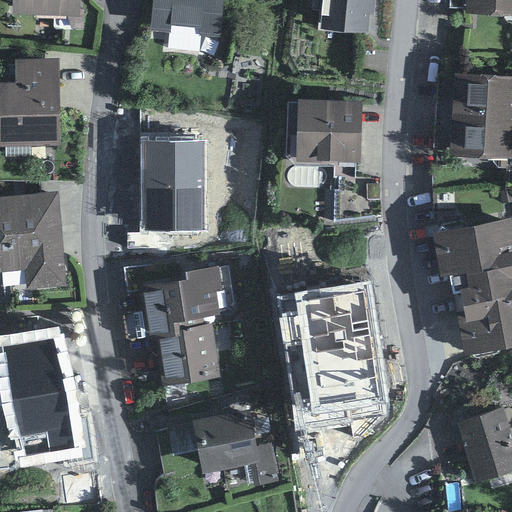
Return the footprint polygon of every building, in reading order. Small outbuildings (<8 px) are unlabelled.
[(17,0),(17,7),(74,10),(74,0),(17,0)] [(155,0),(153,26),(218,31),(220,0),(155,0)] [(321,0),(319,27),(366,31),(368,0),(321,0)] [(5,137),(57,135),(54,59),(20,60),(21,84),(3,85),(5,137)] [(451,151),(511,154),(511,73),(456,70),(451,151)] [(358,107),(302,105),(301,156),(357,158),(358,107)] [(56,194),(0,198),(0,264),(28,262),(30,282),(63,279),(56,194)] [(511,219),(444,230),(464,356),(511,348),(511,219)] [(189,283),(145,288),(151,337),(161,335),(177,333),(176,324),(210,320),(209,314),(217,313),(214,289),(219,288),(217,270),(188,273),(189,283)] [(177,333),(161,335),(167,380),(217,374),(210,320),(176,324),(177,333)] [(10,338),(20,409),(72,402),(62,331),(10,338)] [(246,407),(195,418),(206,468),(256,458),(261,482),(275,479),(268,446),(255,449),(246,407)] [(511,443),(502,411),(463,424),(480,478),(511,467),(511,443)] [(159,432),(165,471),(191,467),(186,428),(159,432)]
